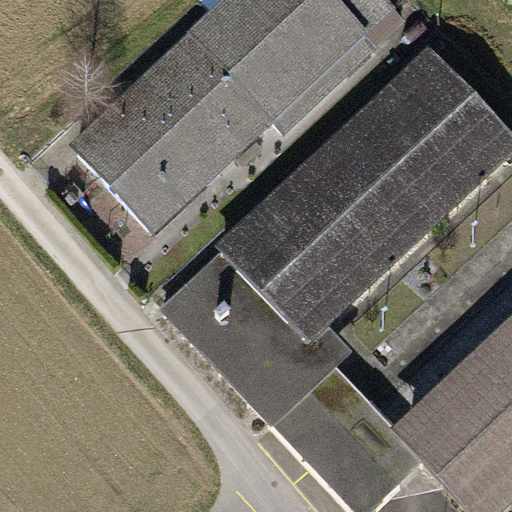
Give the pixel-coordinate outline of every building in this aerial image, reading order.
[(390,21),(370,0),(225,0),(60,156),(148,249),(390,21)] [(511,174),(511,144),(432,59),(217,260),(221,264),(311,361),(333,342),(511,174)] [(163,318),(275,438),(339,379),(354,365),(333,342),(311,361),(221,264),(163,318)] [(511,511),(511,335),(398,442),(394,446),(422,476),(455,511),(511,511)] [(398,442),(339,379),(275,438),(344,511),(383,511),(422,476),(394,446),(398,442)]
